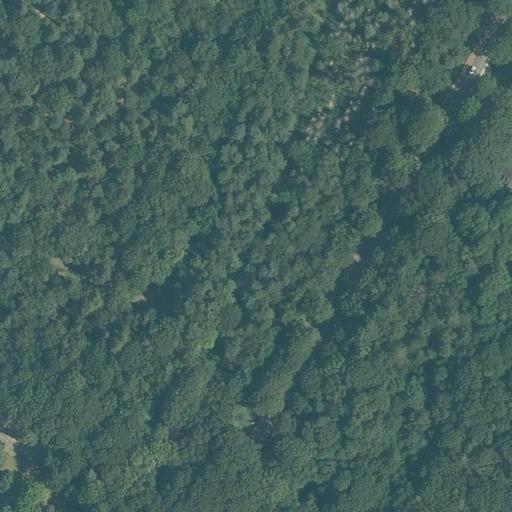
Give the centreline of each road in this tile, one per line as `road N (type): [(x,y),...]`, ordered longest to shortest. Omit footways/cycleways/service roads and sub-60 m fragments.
road 1 (tertiary): [(217,511),(511,6)]
road 2 (track): [(160,311),(275,0)]
road 3 (track): [(160,311),(179,339),(178,366),(125,465),(86,511)]
road 4 (track): [(160,311),(0,234)]
road 5 (unknown): [(0,152),(130,194)]
road 6 (unknown): [(130,194),(160,311)]
